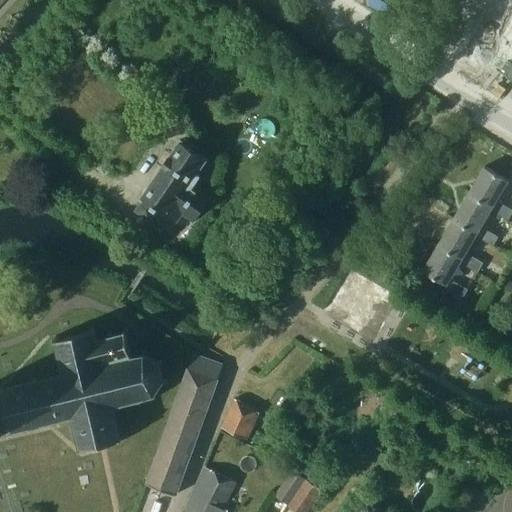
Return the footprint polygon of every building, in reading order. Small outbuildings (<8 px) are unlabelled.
[(511,0),(509,0),(493,31),(511,41),(511,0)] [(183,214),(195,222),(212,199),(193,186),(199,177),(199,172),(209,159),(199,152),(200,149),(189,141),(187,144),(184,142),(172,159),(170,157),(164,165),(166,166),(143,199),(145,200),(136,211),(150,221),(159,209),(177,222),(183,214)] [(492,206),(490,209),(508,219),(511,212),(511,209),(495,200),(508,179),(484,166),(469,192),(492,206)] [(481,225),(490,209),(492,206),(469,192),(453,218),(477,232),(475,235),(492,245),(498,236),(481,225)] [(461,258),(460,261),(477,272),(483,262),(465,252),(475,235),(477,232),(453,218),(438,244),(461,258)] [(511,254),(511,245),(505,242),(501,248),(511,255),(511,254)] [(449,278),(460,261),(461,258),(438,244),(422,271),(445,284),(443,287),(461,298),(467,289),(449,278)] [(210,258),(203,268),(213,275),(220,265),(210,258)] [(481,314),(469,307),(465,315),(477,322),(481,314)] [(118,445),(121,444),(120,440),(123,440),(122,437),(113,409),(135,402),(136,404),(141,403),(140,400),(151,397),(152,399),(155,397),(154,396),(161,383),(165,384),(166,381),(163,380),(160,367),(163,362),(161,361),(158,363),(145,356),(146,353),(143,352),(141,355),(131,357),(127,336),(130,332),(126,330),(125,334),(112,338),(111,334),(108,335),(109,338),(98,341),(95,332),(94,332),(93,329),(89,330),(90,332),(59,341),(58,337),(55,338),(56,342),(52,344),(53,346),(54,346),(63,373),(37,381),(35,375),(31,377),(32,381),(5,389),(4,387),(2,387),(3,389),(0,390),(0,434),(5,433),(6,434),(13,432),(14,435),(15,434),(15,433),(44,424),(46,428),(49,427),(48,424),(73,417),(76,429),(70,431),(71,435),(76,433),(80,446),(74,447),(76,452),(81,450),(83,455),(86,454),(85,451),(102,445),(117,441),(118,445)] [(147,483),(176,493),(223,368),(194,357),(147,483)] [(222,427),(247,439),(260,413),(235,401),(222,427)] [(270,450),(281,456),(293,435),(282,429),(270,450)] [(337,469),(316,456),(310,466),(330,479),(337,469)] [(224,511),(222,510),(236,484),(207,469),(184,511),(224,511)] [(288,504),(306,479),(292,469),(275,495),(276,495),(288,504)] [(306,479),(288,504),(287,506),(296,511),(308,511),(323,491),(306,479)] [(388,511),(367,497),(356,511),(388,511)]
